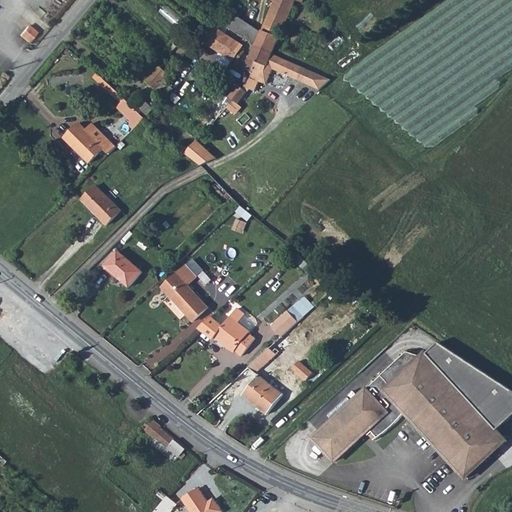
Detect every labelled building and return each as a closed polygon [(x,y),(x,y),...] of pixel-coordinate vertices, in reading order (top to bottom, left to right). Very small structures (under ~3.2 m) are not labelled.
[(251,45),(267,53),(269,49),(283,19),(287,20),(293,5),(290,3),(291,0),(272,0),(258,31),(251,45)] [(219,24),(227,29),(249,43),(251,45),(258,31),(227,12),(219,24)] [(29,25),(21,34),(29,41),(37,32),(29,25)] [(201,41),(213,49),(224,34),(212,26),(201,41)] [(213,49),(225,57),(234,44),(235,42),(224,34),(213,49)] [(225,57),(228,59),(226,62),(231,66),(233,63),(237,65),(234,69),(244,75),(252,60),(261,64),(267,53),(251,45),(247,52),(234,44),(225,57)] [(267,53),(261,64),(252,60),(244,75),(240,81),(241,82),(239,84),(247,88),(252,78),(259,81),(266,66),(313,89),(325,77),(288,59),(269,49),(267,53)] [(142,84),(151,90),(164,76),(155,69),(142,84)] [(89,76),(97,83),(101,79),(93,71),(89,76)] [(101,86),(119,102),(122,98),(114,91),(104,82),(101,86)] [(223,94),(227,97),(231,100),(239,89),(235,87),(231,84),(223,94)] [(223,102),(220,105),(227,111),(234,103),(231,100),(227,97),(223,102)] [(114,107),(125,117),(133,108),(122,98),(119,102),(114,107)] [(125,117),(126,118),(121,125),(128,131),(141,116),(133,108),(125,117)] [(108,152),(115,145),(92,124),(85,130),(78,124),(63,139),(88,163),(103,148),(108,152)] [(199,139),(185,153),(201,164),(216,157),(199,139)] [(93,182),(79,198),(105,223),(121,207),(93,182)] [(235,229),(245,231),(248,220),(237,218),(235,229)] [(106,266),(130,288),(143,273),(119,251),(106,266)] [(306,254),(302,259),(313,267),(317,262),(306,254)] [(165,292),(197,325),(211,311),(189,289),(199,280),(189,270),(165,292)] [(275,324),(286,335),(302,320),(291,309),(275,324)] [(198,333),(212,347),(214,344),(216,342),(227,352),(225,354),(230,361),(232,359),(239,366),(254,350),(249,346),(250,343),(239,333),(248,325),(247,324),(241,318),(225,333),(212,320),(198,333)] [(214,344),(224,355),(225,354),(227,352),(216,342),(214,344)] [(452,456),(468,474),(509,437),(500,427),(511,415),(511,386),(440,342),(426,355),(411,352),(317,438),(338,461),(367,433),(370,436),(374,433),(379,437),(397,422),(410,408),(412,410),(411,412),(452,456)] [(253,366),(259,372),(278,354),(273,348),(253,366)] [(300,362),(295,368),(308,379),(314,373),(300,362)] [(246,395),(269,415),(285,396),(263,377),(246,395)] [(144,428),(154,436),(155,435),(156,436),(152,441),(176,461),(180,456),(185,459),(188,455),(184,451),(186,449),(161,428),(161,427),(151,418),(144,428)] [(0,471),(4,475),(8,471),(13,465),(0,454),(0,471)] [(8,471),(18,479),(20,477),(22,473),(13,465),(8,471)] [(18,479),(27,487),(32,481),(22,473),(20,477),(18,479)] [(188,499),(196,511),(224,511),(226,511),(219,502),(213,505),(211,503),(212,503),(202,489),(188,499)] [(157,511),(173,511),(181,503),(171,495),(157,511)]
